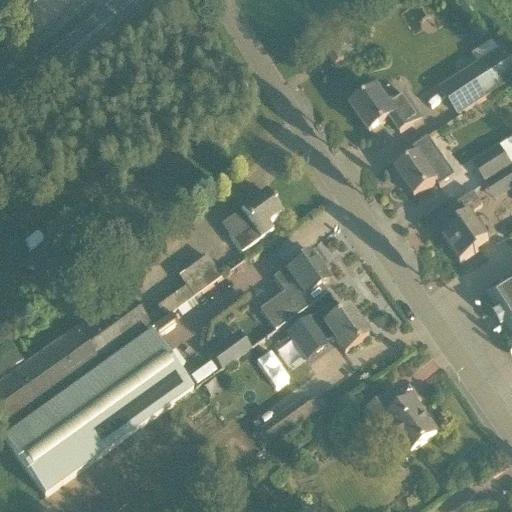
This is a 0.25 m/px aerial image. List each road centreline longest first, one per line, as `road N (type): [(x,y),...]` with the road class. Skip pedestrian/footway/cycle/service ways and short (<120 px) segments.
road 1 (unclassified): [(511,433),(218,0)]
road 2 (primary): [(0,113),(134,0)]
